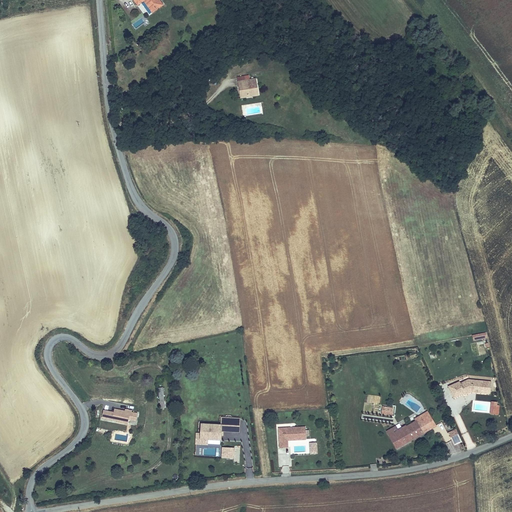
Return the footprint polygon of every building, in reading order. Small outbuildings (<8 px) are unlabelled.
[(152,15),(164,6),(159,0),(132,0),(138,7),(144,3),(152,15)] [(238,82),(240,100),(259,97),(256,79),(250,80),(249,76),(237,78),(238,82)] [(485,333),(472,335),(473,342),(487,340),(485,333)] [(492,382),(468,379),(460,383),(460,382),(447,387),(453,400),(467,394),(468,395),(473,393),(491,395),(492,382)] [(383,407),(381,415),(392,417),(393,408),(383,407)] [(129,421),(136,422),(137,414),(132,413),(132,411),(125,410),(125,411),(114,409),(114,412),(103,411),(100,421),(115,423),(120,424),(128,426),(129,421)] [(424,435),(437,427),(428,411),(415,419),(424,435)] [(221,436),(222,433),(240,434),(241,418),(220,418),(220,422),(199,422),(198,433),(198,441),(208,441),(208,445),(221,445),(221,436)] [(395,427),(386,432),(396,451),(424,435),(415,419),(414,419),(415,422),(406,427),(406,426),(398,430),(395,427)] [(288,442),(306,441),(305,427),(278,429),(279,449),(288,448),(288,442)] [(456,430),(447,434),(454,447),(462,442),(456,430)] [(198,441),(198,433),(195,433),(195,445),(208,446),(208,445),(208,441),(198,441)] [(317,443),(309,443),(310,455),(318,455),(317,443)] [(234,448),(221,448),(221,459),(234,460),(234,448)]
